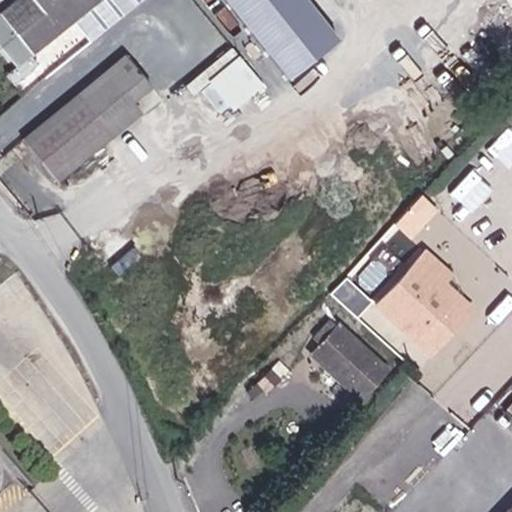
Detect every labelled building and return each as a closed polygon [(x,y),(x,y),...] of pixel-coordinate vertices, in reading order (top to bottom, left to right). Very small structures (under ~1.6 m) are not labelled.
[(8,0),(0,7),(0,11),(13,27),(25,42),(32,50),(93,0),(8,0)] [(238,0),(296,77),(349,37),(321,0),(238,0)] [(25,42),(13,27),(0,37),(13,52),(25,42)] [(232,44),(204,71),(238,107),(267,80),(232,44)] [(151,83),(126,53),(21,137),(56,179),(140,110),(131,99),(151,83)] [(440,225),(429,213),(398,243),(426,270),(456,240),(440,225)] [(333,289),(355,314),(372,299),(350,274),(333,289)] [(421,297),(401,280),(379,306),(412,336),(445,299),(431,287),(421,297)] [(359,315),(379,334),(392,320),(372,302),(359,315)] [(311,352),(358,395),(386,365),(338,322),(335,326),(326,318),(304,342),(313,350),(311,352)] [(511,511),(511,501),(500,511),(511,511)]
